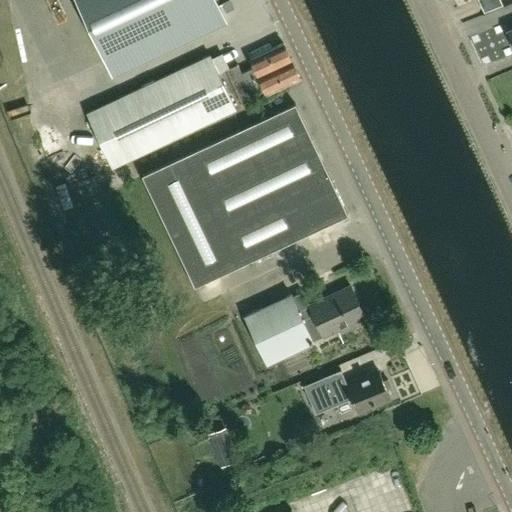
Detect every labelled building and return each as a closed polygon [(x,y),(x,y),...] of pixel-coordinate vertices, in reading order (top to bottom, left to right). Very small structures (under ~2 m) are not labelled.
[(220,0),(81,0),(115,71),(228,17),(220,0)] [(227,70),(235,88),(292,61),(283,43),(251,58),(255,67),(242,73),(238,65),(231,68),(223,52),(212,58),(219,73),(227,70)] [(236,109),(219,73),(212,58),(210,55),(155,81),(154,79),(142,85),(143,87),(87,113),(113,167),(236,109)] [(300,79),(292,61),(235,88),(244,105),(255,100),(251,91),(264,85),(268,94),(300,79)] [(348,214),(322,159),(296,103),(143,175),(195,286),(348,214)] [(68,183),(77,207),(119,192),(111,168),(68,183)] [(289,295),(245,315),(267,362),(311,342),(312,342),(314,341),(313,340),(324,335),(325,336),(366,317),(351,286),(310,305),(311,307),(299,312),(292,296),(291,294),(289,294),(289,295)] [(341,368),(304,384),(311,401),(329,394),(334,404),(351,397),(352,400),(357,411),(360,410),(361,412),(369,409),(368,406),(391,397),(390,395),(393,393),(388,380),(384,381),(380,372),(360,381),(359,379),(347,384),(341,368)]
